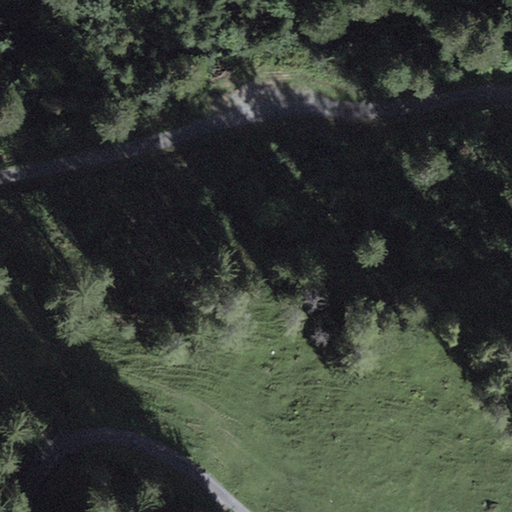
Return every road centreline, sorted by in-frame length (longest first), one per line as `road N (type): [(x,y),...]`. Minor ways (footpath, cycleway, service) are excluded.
road 1 (track): [(511,94),(277,114),(0,180)]
road 2 (track): [(0,511),(52,453),(85,436),(119,435),(159,450),(238,511)]
